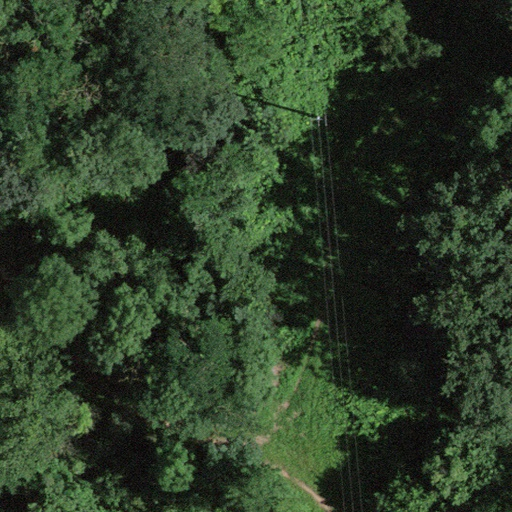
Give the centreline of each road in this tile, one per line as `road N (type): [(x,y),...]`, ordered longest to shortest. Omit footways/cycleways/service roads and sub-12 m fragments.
road 1 (track): [(253,456),(313,363),(331,229),(350,165),(367,142),(435,106),(511,105)]
road 2 (track): [(0,262),(107,381),(253,456),(309,490),(325,511)]
